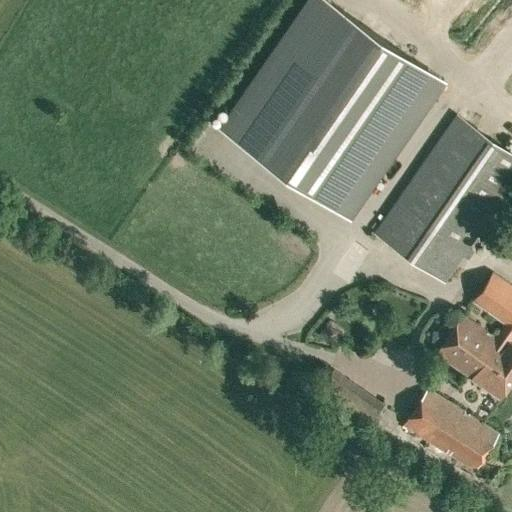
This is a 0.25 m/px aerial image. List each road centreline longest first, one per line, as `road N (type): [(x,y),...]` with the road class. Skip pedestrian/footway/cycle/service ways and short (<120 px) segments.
road 1 (unknown): [(262,331),(303,314),(348,268),(380,260),(395,267),(404,333),(385,356),(350,364),(272,339)]
road 2 (unknown): [(0,191),(163,295),(215,321),(262,331)]
